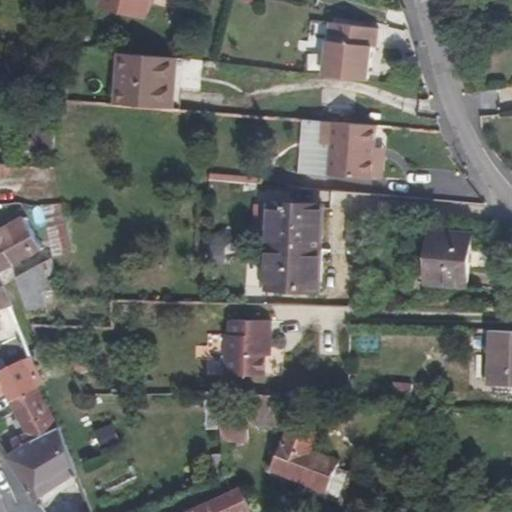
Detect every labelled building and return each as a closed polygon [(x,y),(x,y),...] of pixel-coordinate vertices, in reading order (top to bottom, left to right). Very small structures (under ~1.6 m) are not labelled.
[(149,0),(102,0),(101,8),(145,19),(149,0)] [(323,74),(330,22),(313,20),(307,72),(323,74)] [(331,23),(324,75),(367,80),(374,28),(331,23)] [(172,57),(121,51),(117,104),(173,109),(175,83),(170,83),(172,57)] [(378,126),(324,121),(322,144),(332,145),(329,176),(374,178),(376,147),(378,126)] [(51,158),(54,133),(27,130),(24,155),(51,158)] [(383,179),(386,148),(376,147),(374,178),(383,179)] [(11,165),(0,164),(0,175),(11,176),(11,165)] [(63,203),(44,206),(54,259),(73,251),(63,203)] [(320,293),(324,205),(273,203),(268,289),(320,293)] [(0,272),(13,265),(42,249),(25,217),(1,230),(0,227),(0,272)] [(472,233),(431,230),(426,284),(468,288),(472,233)] [(211,245),(211,266),(226,266),(225,245),(211,245)] [(51,286),(43,264),(19,277),(17,278),(28,312),(47,306),(43,289),(51,286)] [(12,306),(3,286),(0,287),(0,331),(1,330),(0,327),(0,311),(3,310),(12,306)] [(271,356),(272,320),(231,319),(230,334),(228,334),(226,375),(266,376),(267,356),(271,356)] [(511,328),(492,328),(490,385),(511,386),(511,328)] [(0,395),(6,392),(14,408),(40,389),(45,385),(31,356),(0,371),(0,395)] [(51,411),(40,389),(14,408),(27,433),(12,440),(18,450),(57,428),(51,411)] [(221,392),(207,392),(207,429),(223,429),(222,413),(221,400),(221,392)] [(248,415),(222,413),(223,429),(223,440),(248,442),(248,415)] [(114,425),(96,430),(100,445),(118,440),(114,425)] [(312,451),(318,433),(289,425),(274,469),(327,490),(338,461),(312,451)] [(77,474),(59,427),(57,428),(18,450),(7,457),(36,501),(77,474)] [(225,478),(224,454),(213,454),(214,483),(225,478)] [(251,511),(242,486),(185,511),(251,511)]
